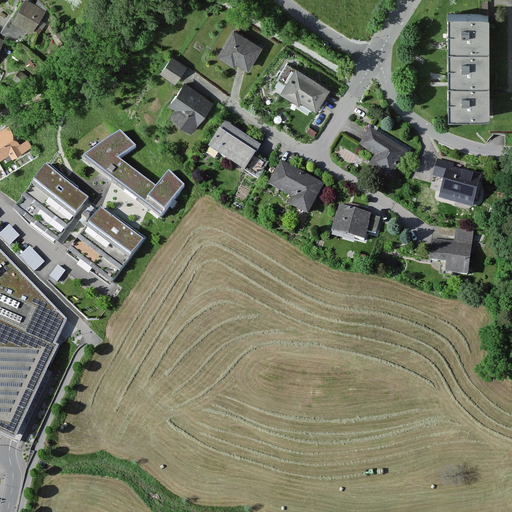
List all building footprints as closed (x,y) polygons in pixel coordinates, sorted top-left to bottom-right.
[(44,13),(23,1),(5,32),(26,44),(44,13)] [(449,116),(489,115),(489,12),(448,13),(449,116)] [(244,73),(258,50),(232,34),(215,63),(233,73),(236,68),(244,73)] [(160,74),(174,85),(185,70),(170,60),(160,74)] [(313,115),(328,92),(297,72),(282,95),(313,115)] [(168,119),(191,136),(213,105),(184,85),(167,109),(172,112),(168,119)] [(7,125),(0,129),(0,158),(20,146),(7,125)] [(243,177),(259,151),(224,128),(207,155),(243,177)] [(367,170),(389,182),(406,154),(369,133),(359,151),(374,159),(367,170)] [(137,149),(119,135),(82,162),(161,222),(185,188),(168,175),(157,190),(119,161),(137,149)] [(437,203),(472,211),(480,178),(453,172),(455,166),(436,162),(432,179),(442,181),(437,203)] [(288,211),(307,220),(323,188),(279,165),(267,189),(293,202),(288,211)] [(67,229),(78,238),(66,253),(109,286),(143,242),(47,167),(13,212),(55,244),(67,229)] [(377,220),(338,211),(332,237),(362,244),(364,234),(373,236),(377,220)] [(10,223),(0,232),(0,234),(10,244),(20,234),(10,223)] [(454,244),(431,243),(429,266),(444,267),(443,276),(467,277),(469,233),(455,232),(454,244)] [(20,255),(35,271),(46,261),(31,245),(20,255)] [(0,437),(14,444),(58,349),(54,347),(65,319),(0,252),(0,437)]
